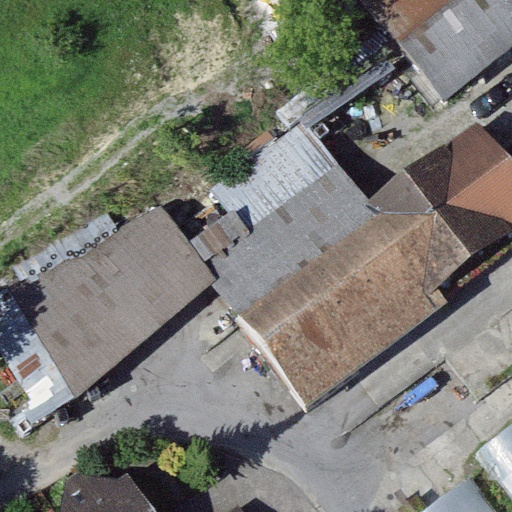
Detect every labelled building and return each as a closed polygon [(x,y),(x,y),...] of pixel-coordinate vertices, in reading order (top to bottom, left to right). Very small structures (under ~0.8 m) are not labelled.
[(346,0),(435,117),(511,58),(511,6),(507,0),(346,0)] [(181,243),(292,407),(511,260),(511,204),(473,145),(360,220),(315,153),(181,243)] [(159,222),(16,296),(64,412),(199,299),(159,222)] [(511,433),(475,461),(511,509),(511,433)] [(434,511),(492,511),(471,484),(434,511)] [(100,511),(137,511),(128,496),(100,511)]
